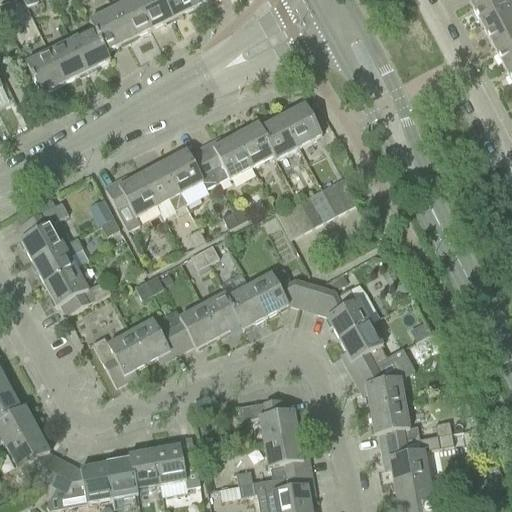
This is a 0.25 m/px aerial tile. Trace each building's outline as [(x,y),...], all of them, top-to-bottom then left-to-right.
[(21,0),(20,1),(25,12),(37,6),(33,0),(21,0)] [(160,0),(137,0),(133,2),(149,34),(172,22),(160,0)] [(189,0),(160,0),(172,22),(195,11),(189,0)] [(189,0),(195,11),(216,0),(189,0)] [(479,0),(468,6),(480,28),(511,11),(505,0),(479,0)] [(133,2),(111,13),(127,45),(149,34),(133,2)] [(0,10),(0,19),(2,23),(13,18),(8,7),(0,10)] [(511,12),(511,11),(480,28),(491,49),(511,37),(511,12)] [(88,25),(92,33),(93,33),(104,56),(105,56),(127,45),(111,13),(88,25)] [(92,33),(70,44),(85,76),(109,64),(105,56),(104,56),(93,33),(92,33)] [(511,37),(491,49),(502,70),(511,64),(511,37)] [(70,44),(47,56),(63,87),(85,76),(70,44)] [(63,87),(47,56),(24,67),(40,99),(63,87)] [(511,64),(502,70),(511,89),(511,64)] [(304,110),(281,122),(297,153),(320,140),(304,110)] [(281,122),(259,134),(276,165),(297,153),(281,122)] [(257,129),(234,142),(249,169),(251,173),(258,169),(272,162),(274,165),(275,165),(276,165),(259,134),(257,129)] [(210,148),(198,154),(217,189),(227,183),(228,185),(251,173),(234,142),(213,153),(210,148)] [(186,156),(163,168),(180,199),(201,188),(205,195),(217,189),(198,154),(188,160),(186,156)] [(163,168),(140,180),(157,212),(168,205),(173,215),(185,209),(180,199),(163,168)] [(157,212),(140,180),(118,192),(115,187),(103,193),(113,211),(127,237),(139,230),(135,223),(157,212)] [(343,184),(332,190),(345,215),(357,209),(343,184)] [(332,190),(321,196),(334,221),(345,215),(332,190)] [(321,196),(310,202),(323,227),(334,221),(321,196)] [(310,202),(298,208),(312,233),(323,227),(310,202)] [(19,245),(31,268),(62,251),(51,229),(67,220),(60,208),(17,232),(23,243),(19,245)] [(298,208),(287,214),(301,239),(312,233),(298,208)] [(242,211),(232,216),(238,228),(249,223),(242,211)] [(301,239),(287,214),(276,220),(290,245),(301,239)] [(232,216),(221,222),(228,234),(230,233),(238,228),(232,216)] [(119,235),(113,224),(100,231),(106,242),(119,235)] [(198,234),(187,240),(194,252),(194,253),(205,247),(204,246),(198,234)] [(81,255),(76,244),(62,251),(31,268),(43,290),(74,273),(68,262),(81,255)] [(211,251),(200,257),(206,267),(206,269),(207,269),(217,263),(211,251)] [(192,261),(190,262),(196,273),(196,274),(196,275),(207,269),(206,269),(206,267),(200,257),(192,261)] [(56,313),(60,311),(65,322),(91,308),(109,299),(102,287),(86,295),(74,273),(43,290),(56,313)] [(271,279),(248,292),(265,322),(288,310),(299,313),(306,290),(295,287),(290,289),(283,275),(272,281),(271,279)] [(168,280),(161,283),(165,291),(172,287),(168,280)] [(155,281),(145,287),(152,299),(162,293),(155,281)] [(342,281),(329,288),(333,295),(346,288),(342,281)] [(152,299),(144,285),(135,290),(142,304),(152,299)] [(227,303),(226,304),(242,335),(265,322),(248,292),(230,302),(227,303)] [(321,295),(314,318),(326,321),(338,345),(369,328),(378,323),(366,300),(357,305),(355,306),(349,295),(335,303),(333,298),(321,295)] [(223,299),(202,311),(218,342),(239,331),(241,335),(242,335),(223,299)] [(175,316),(164,322),(183,356),(192,351),(194,355),(218,342),(202,311),(180,323),(175,316)] [(153,326),(129,338),(145,369),(167,357),(170,362),(183,356),(164,322),(154,327),(153,326)] [(344,370),(351,382),(385,363),(380,353),(381,352),(369,328),(338,345),(350,367),(344,370)] [(423,328),(409,336),(415,346),(429,339),(423,328)] [(145,369),(129,338),(108,350),(104,343),(92,350),(115,392),(127,386),(124,380),(145,369)] [(414,348),(401,355),(406,366),(420,358),(414,348)] [(364,390),(368,415),(403,409),(399,384),(397,384),(385,363),(351,382),(357,394),(364,390)] [(0,396),(0,425),(24,413),(23,412),(20,414),(8,392),(0,396)] [(257,423),(262,448),(297,441),(293,416),(288,417),(286,404),(237,413),(240,426),(257,423)] [(377,440),(380,453),(419,446),(416,433),(408,434),(403,409),(368,415),(373,441),(377,440)] [(0,442),(5,452),(36,435),(24,413),(0,425),(0,442)] [(434,430),(436,442),(451,440),(449,428),(434,430)] [(36,435),(5,452),(17,474),(19,473),(25,484),(36,479),(48,485),(59,464),(49,459),(36,435)] [(451,440),(436,442),(438,454),(465,449),(463,438),(451,440)] [(269,473),(271,485),(310,478),(308,465),(302,466),(297,441),(262,448),(266,473),(269,473)] [(419,446),(380,453),(382,465),(388,464),(392,489),(428,482),(423,457),(438,454),(436,442),(419,446)] [(177,452),(152,456),(158,491),(159,491),(161,502),(186,498),(185,494),(198,492),(193,463),(190,443),(176,446),(177,452)] [(152,456),(128,460),(135,500),(136,500),(135,495),(158,491),(152,456)] [(102,470),(108,504),(110,504),(111,511),(132,511),(135,511),(133,500),(135,500),(128,460),(127,461),(128,465),(102,470)] [(55,493),(45,511),(46,511),(65,511),(85,508),(105,505),(108,504),(102,470),(77,475),(68,469),(66,473),(55,493)] [(249,477),(236,479),(238,491),(251,489),(249,477)] [(271,485),(251,489),(253,500),(256,500),(258,511),(309,511),(306,492),(312,491),(310,478),(271,485)] [(39,480),(33,490),(43,495),(48,485),(39,480)] [(392,489),(396,511),(403,511),(432,507),(428,482),(392,489)] [(490,484),(489,484),(491,496),(493,496),(503,494),(502,486),(501,483),(501,482),(490,484)] [(251,489),(238,491),(240,502),(253,500),(251,489)]
